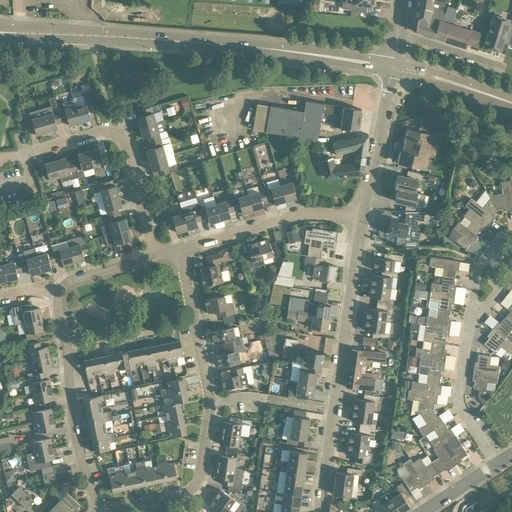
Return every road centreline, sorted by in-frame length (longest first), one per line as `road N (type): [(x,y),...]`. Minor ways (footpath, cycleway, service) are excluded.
road 1 (tertiary): [(392,67),(291,51),(12,32)]
road 2 (residential): [(100,510),(183,493),(198,479),(208,396),(178,249)]
road 3 (residential): [(319,511),(360,219)]
road 4 (residential): [(153,256),(123,147),(109,132),(28,152),(17,179),(0,185)]
road 5 (residential): [(100,510),(79,457),(57,295)]
road 6 (residential): [(178,249),(300,214),(360,219)]
road 7 (residential): [(496,465),(457,397),(471,314)]
road 8 (residential): [(360,219),(392,67)]
road 9 (tertiary): [(511,103),(392,67)]
